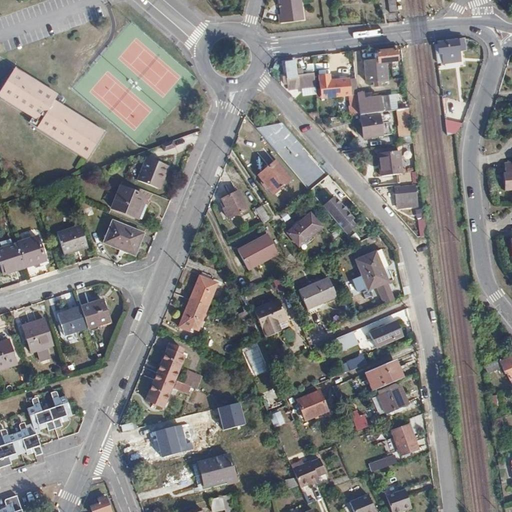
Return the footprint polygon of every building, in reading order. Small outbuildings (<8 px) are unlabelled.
[(306,18),(303,0),(283,0),(284,13),(281,13),(282,21),(306,18)] [(396,12),(394,0),(387,0),(389,12),(396,12)] [(459,38),(458,36),(438,39),(440,54),(443,54),(444,63),(461,60),(460,50),(467,49),(465,38),(459,38)] [(396,59),(394,48),(376,50),(376,53),(373,53),(373,57),(364,58),(366,83),(388,80),(386,61),(396,59)] [(295,75),(293,61),(283,62),(286,81),(289,80),(289,77),(295,77),(295,75)] [(13,71),(11,74),(52,102),(53,98),(13,71)] [(301,83),(301,84),(314,83),(313,73),(300,75),(301,83)] [(11,74),(0,89),(0,96),(38,123),(36,126),(34,129),(83,160),(96,140),(47,108),(50,104),(52,102),(11,74)] [(289,80),(286,81),(287,85),(301,83),(300,75),(295,75),(295,77),(289,77),(289,80)] [(348,80),(348,79),(334,80),(329,81),(328,75),(317,76),(319,98),(356,94),(354,80),(348,80)] [(405,108),(404,101),(404,94),(388,95),(389,110),(405,108)] [(357,104),(358,114),(389,110),(388,95),(356,98),(357,104)] [(38,123),(0,96),(0,101),(36,126),(38,123)] [(99,137),(50,104),(47,108),(96,140),(99,137)] [(368,122),(367,116),(359,117),(362,138),(374,136),(372,121),(368,122)] [(277,118),(260,132),(303,186),(311,180),(307,174),(317,166),(277,118)] [(456,136),(459,123),(446,120),(442,132),(456,136)] [(412,135),(410,121),(404,122),(405,136),(412,135)] [(83,160),(34,129),(32,133),(81,164),(83,160)] [(170,142),(160,145),(161,151),(172,148),(170,142)] [(267,163),(272,158),(262,148),(257,153),(267,163)] [(401,173),(398,151),(378,153),(381,176),(396,174),(398,185),(413,182),(411,171),(401,173)] [(136,179),(155,188),(161,175),(163,175),(167,166),(145,156),(136,179)] [(273,194),(289,179),(274,160),(257,175),(273,194)] [(511,162),(503,163),(504,171),(506,171),(506,173),(503,174),(504,191),(511,190),(511,162)] [(418,185),(418,182),(413,183),(413,185),(393,188),(396,203),(394,203),(394,206),(396,206),(396,208),(416,205),(413,186),(418,185)] [(140,219),(150,198),(121,186),(112,207),(140,219)] [(246,210),(237,191),(221,199),(224,207),(222,209),(227,219),(246,210)] [(333,195),(321,205),(346,234),(356,225),(351,219),(353,218),(345,209),(341,204),(333,195)] [(254,210),(264,223),(270,220),(260,205),(254,210)] [(321,228),(310,215),(287,234),(299,247),(321,228)] [(417,236),(424,235),(422,221),(422,217),(417,217),(417,219),(414,220),(417,236)] [(136,252),(142,234),(113,221),(105,242),(121,249),(122,246),(136,252)] [(89,246),(82,225),(57,233),(64,253),(89,246)] [(277,255),(267,235),(237,250),(246,269),(277,255)] [(37,237),(17,243),(17,244),(25,267),(45,260),(37,237)] [(17,244),(17,243),(12,245),(10,238),(0,241),(0,245),(1,249),(0,248),(0,266),(2,274),(25,267),(17,244)] [(388,280),(375,251),(355,259),(369,288),(388,280)] [(198,276),(189,299),(206,306),(216,283),(198,276)] [(337,295),(328,277),(299,289),(307,307),(337,295)] [(289,317),(280,298),(257,309),(264,327),(289,317)] [(206,306),(189,299),(179,323),(197,330),(206,306)] [(100,300),(79,308),(85,328),(86,329),(107,322),(100,300)] [(85,328),(79,308),(55,315),(61,336),(85,328)] [(51,346),(42,319),(21,326),(30,353),(51,346)] [(402,335),(395,320),(368,332),(375,347),(402,335)] [(356,344),(351,332),(333,339),(329,341),(334,353),(356,344)] [(0,342),(0,369),(16,364),(8,340),(0,342)] [(246,348),(256,375),(268,370),(257,343),(246,348)] [(165,352),(157,372),(172,378),(174,379),(182,359),(178,357),(180,354),(168,349),(167,353),(165,352)] [(349,371),(366,364),(362,355),(346,362),(349,371)] [(499,359),(483,366),(486,374),(500,368),(503,374),(505,373),(511,385),(511,384),(511,356),(500,362),(499,359)] [(400,378),(392,360),(367,371),(374,389),(400,378)] [(182,382),(190,386),(195,374),(187,371),(182,382)] [(172,378),(157,372),(146,400),(163,407),(171,386),(187,393),(190,386),(182,382),(174,379),(172,378)] [(406,404),(399,386),(378,395),(385,412),(406,404)] [(326,411),(318,391),(296,401),(304,420),(326,411)] [(47,408),(54,429),(61,427),(60,423),(67,421),(66,418),(71,416),(64,396),(58,398),(58,397),(52,399),(54,406),(47,408)] [(47,432),(54,429),(47,408),(40,410),(38,403),(32,405),(32,407),(27,409),(33,429),(38,428),(39,431),(46,428),(47,432)] [(367,425),(362,415),(358,416),(356,410),(350,413),(356,429),(367,425)] [(268,415),(273,427),(283,423),(279,411),(268,415)] [(199,412),(179,417),(181,425),(201,420),(199,412)] [(417,449),(408,425),(391,431),(399,455),(417,449)] [(178,452),(172,427),(154,432),(161,457),(178,452)] [(42,457),(40,449),(36,436),(29,438),(27,430),(21,432),(21,435),(15,437),(22,458),(27,456),(28,458),(34,456),(36,459),(42,457)] [(22,458),(15,437),(8,439),(7,437),(1,439),(3,447),(0,448),(0,456),(5,470),(12,467),(11,464),(17,462),(17,460),(22,458)] [(226,482),(234,479),(226,454),(196,463),(203,486),(225,479),(226,482)] [(308,459),(316,478),(317,478),(316,474),(324,471),(317,455),(308,459)] [(376,470),(393,464),(390,456),(374,462),(376,470)] [(299,486),(316,478),(308,459),(308,458),(301,461),(290,466),(295,477),(299,486)] [(288,489),(299,486),(295,477),(286,480),(288,489)] [(410,506),(403,489),(385,496),(390,511),(399,511),(402,511),(401,509),(410,506)] [(221,496),(223,509),(224,509),(228,511),(231,511),(228,494),(221,496)] [(373,511),(366,494),(348,502),(352,511),(373,511)] [(221,496),(208,499),(210,511),(211,511),(223,509),(221,496)] [(88,507),(89,511),(109,511),(104,497),(95,500),(97,504),(88,507)] [(23,511),(19,498),(12,500),(13,506),(8,508),(8,510),(2,511),(23,511)]
